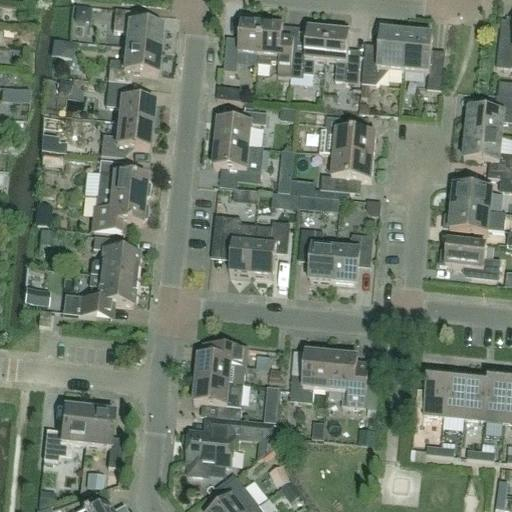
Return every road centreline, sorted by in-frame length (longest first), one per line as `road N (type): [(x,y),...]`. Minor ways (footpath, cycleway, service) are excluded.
road 1 (residential): [(192,0),(165,306)]
road 2 (residential): [(405,318),(375,326),(165,306)]
road 3 (residential): [(405,318),(422,131)]
road 4 (residential): [(159,387),(1,369)]
road 5 (residential): [(159,387),(142,503),(149,511)]
